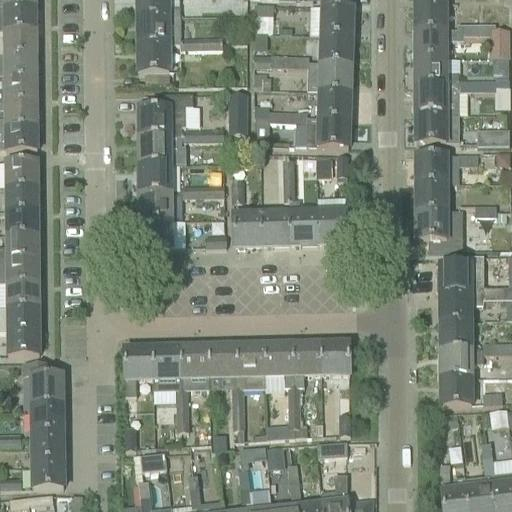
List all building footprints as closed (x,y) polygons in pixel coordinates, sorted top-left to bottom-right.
[(0,0),(0,13),(4,13),(34,13),(34,0),(0,0)] [(136,0),(137,6),(139,6),(139,23),(139,24),(180,23),(179,14),(178,0),(136,0)] [(416,38),(444,37),(444,9),(414,9),(414,20),(416,20),(416,37),(416,38)] [(272,12),(253,11),(253,23),(272,23),(272,12)] [(34,13),(4,13),(4,37),(35,37),(34,13)] [(322,13),(321,42),(351,43),(352,14),(322,13)] [(139,23),(137,23),(137,24),(137,34),(139,34),(139,51),(139,52),(168,51),(180,51),(180,46),(180,23),(139,24),(139,23)] [(477,31),(456,31),(456,37),(457,43),(463,43),(474,43),(474,37),(477,37),(477,31)] [(477,37),(474,37),(474,43),(488,43),(495,43),(495,38),(495,31),(477,31),(477,37)] [(35,37),(4,37),(4,61),(35,61),(35,37)] [(415,49),(413,50),(413,63),(415,64),(414,65),(414,66),(445,65),(445,48),(463,48),(463,43),(457,43),(456,37),(444,37),(416,38),(416,37),(414,37),(414,38),(414,48),(415,49)] [(495,43),(488,43),(488,66),(508,66),(508,38),(495,38),(495,43)] [(321,42),(320,70),(350,71),(351,43),(321,42)] [(202,45),(180,46),(180,51),(180,57),(199,57),(199,51),(202,51),(202,45)] [(202,51),(199,51),(199,57),(222,56),(222,45),(202,45),(202,51)] [(139,51),(137,51),(137,52),(137,62),(139,62),(139,79),(139,80),(144,80),(168,80),(168,51),(139,52),(139,51)] [(4,61),(0,61),(0,85),(35,85),(35,61),(4,61)] [(270,63),(270,74),(287,74),(288,69),(291,69),(291,64),(270,63)] [(308,64),(291,64),(291,69),(288,69),(287,74),(308,75),(308,70),(308,64)] [(445,65),(414,66),(414,76),(416,76),(416,93),(416,94),(458,93),(458,87),(457,81),(445,81),(445,65)] [(308,70),(308,75),(307,98),(319,98),(349,99),(350,71),(320,70),(308,70)] [(252,97),(269,98),(270,85),(265,85),(265,81),(253,81),(252,97)] [(0,109),(5,110),(35,109),(35,85),(0,85),(0,109)] [(477,87),(458,87),(458,93),(458,100),(466,100),(474,100),(474,93),(477,93),(477,87)] [(477,93),(474,93),(474,100),(494,100),(494,95),(509,95),(509,87),(477,87),(477,93)] [(414,94),(414,104),(416,104),(416,121),(416,122),(445,121),(458,121),(458,100),(458,93),(416,94),(416,93),(414,93),(414,94)] [(349,99),(319,98),(318,126),(348,127),(349,99)] [(192,114),(191,102),(150,103),(150,115),(138,115),(138,144),(169,144),(181,143),(181,137),(181,135),(184,135),(184,114),(192,114)] [(5,110),(0,109),(0,133),(5,134),(36,133),(35,109),(5,110)] [(227,118),(227,142),(238,142),(246,142),(246,132),(246,118),(227,118)] [(268,125),(268,130),(269,130),(285,131),(285,125),(288,125),(288,120),(268,119),(268,125)] [(306,132),(306,126),(306,121),(288,120),(288,125),(285,125),(285,131),(305,132),(306,132)] [(415,132),(416,132),(416,149),(416,150),(458,150),(458,121),(445,121),(416,122),(416,121),(415,121),(415,122),(415,132)] [(347,156),(348,127),(318,126),(306,126),(306,132),(305,132),(305,154),(347,156)] [(0,133),(0,158),(5,158),(36,158),(36,133),(5,134),(0,133)] [(459,136),(459,151),(511,151),(511,136),(459,136)] [(181,137),(181,143),(181,148),(200,148),(200,143),(203,142),(203,137),(181,137)] [(222,137),(203,137),(203,142),(200,143),(200,148),(222,148),(222,137)] [(169,171),(169,144),(138,144),(139,172),(169,171)] [(477,161),(457,162),(457,173),(477,173),(477,161)] [(496,161),(496,175),(509,175),(509,161),(496,161)] [(415,191),(445,191),(445,162),(415,162),(415,191)] [(336,163),(335,183),(346,184),(347,163),(336,163)] [(292,167),(281,168),(282,187),(287,187),(287,190),(293,189),(292,167)] [(330,167),(316,167),(316,184),(331,183),(330,167)] [(36,169),(5,169),(6,194),(36,194),(36,169)] [(169,171),(139,172),(139,184),(135,186),(135,195),(139,197),(139,200),(169,199),(169,171)] [(287,187),(282,187),(282,209),(288,209),(293,208),(293,189),(287,190),(287,187)] [(242,210),(242,189),(231,189),(231,210),(242,210)] [(445,191),(415,191),(415,219),(445,219),(445,191)] [(204,199),(204,193),(181,194),(182,205),(201,205),(201,199),(204,199)] [(223,193),(204,193),(204,199),(201,199),(201,205),(223,204),(223,193)] [(36,194),(6,194),(6,218),(37,218),(36,194)] [(169,199),(139,200),(139,211),(135,214),(135,224),(139,226),(139,228),(170,227),(169,199)] [(344,204),(316,205),(316,220),(317,250),(316,250),(316,252),(317,252),(327,252),(328,252),(328,250),(345,249),(346,249),(345,219),(345,207),(344,204)] [(293,208),(288,209),(288,221),(289,251),(288,251),(288,253),(289,253),(299,252),(300,252),(300,251),(316,250),(317,250),(316,220),(298,220),(298,208),(293,208)] [(474,224),(495,224),(495,213),(477,213),(477,219),(474,219),(474,224)] [(37,218),(6,218),(6,242),(37,242),(37,218)] [(461,219),(445,219),(415,219),(415,248),(427,248),(427,258),(461,258),(461,219)] [(242,222),(232,222),(233,254),(237,254),(243,254),(244,254),(244,252),(261,252),(260,221),(242,222)] [(288,221),(260,221),(261,252),(261,253),(271,253),(272,253),(272,251),(288,251),(289,251),(288,221)] [(170,256),(170,227),(139,228),(140,256),(170,256)] [(6,255),(0,254),(0,266),(37,266),(37,242),(6,242),(6,255)] [(205,254),(225,254),(225,242),(204,243),(205,254)] [(501,300),(499,300),(499,306),(505,306),(511,305),(511,263),(508,263),(508,294),(501,294),(501,300)] [(0,290),(7,290),(37,290),(37,266),(0,266),(0,290)] [(439,283),(437,283),(437,300),(439,300),(441,300),(469,300),(469,290),(469,272),(439,272),(439,283)] [(37,290),(7,290),(7,314),(38,314),(37,290)] [(501,294),(481,295),(481,300),(482,306),(499,306),(499,300),(501,300),(501,294)] [(441,300),(439,300),(439,311),(441,311),(441,328),(441,329),(469,328),(469,312),(482,312),(482,306),(481,300),(469,300),(441,300)] [(7,314),(0,314),(0,338),(7,338),(38,338),(38,314),(7,314)] [(439,339),(441,339),(441,356),(441,357),(470,356),(469,328),(441,329),(441,328),(439,328),(439,329),(439,339)] [(38,338),(7,338),(7,363),(38,363),(38,338)] [(502,356),(499,356),(499,362),(511,361),(511,350),(502,351),(502,356)] [(320,353),(320,382),(349,381),(348,351),(337,351),(337,353),(320,353)] [(502,351),(482,351),(482,356),(482,362),(499,362),(499,356),(502,356),(502,351)] [(264,355),(263,355),(264,383),(265,397),(265,400),(283,399),(283,394),(288,394),(293,394),(291,354),(292,354),(292,352),(291,352),(281,353),(281,354),(264,355)] [(292,354),(291,354),(293,394),(298,394),(304,394),(303,382),(320,382),(320,353),(320,352),(319,352),(309,352),(309,354),(292,354)] [(236,356),(235,356),(236,384),(237,396),(241,395),(242,397),(265,397),(264,383),(263,355),(264,355),(264,353),(253,353),(253,355),(236,356)] [(180,357),(180,385),(208,384),(207,356),(208,356),(208,354),(207,354),(197,355),(197,356),(180,357)] [(208,356),(207,356),(208,384),(209,384),(236,384),(235,356),(236,356),(236,354),(225,354),(225,356),(208,356)] [(152,358),(153,386),(153,398),(181,397),(180,385),(180,357),(180,355),(169,355),(169,357),(152,358)] [(124,358),(123,358),(124,404),(136,404),(135,386),(153,386),(152,358),(152,356),(141,356),(141,358),(124,358)] [(439,356),(439,357),(439,367),(441,367),(441,384),(441,385),(470,384),(470,370),(482,370),(482,362),(482,356),(470,356),(441,357),(441,356),(439,356)] [(61,382),(59,382),(49,382),(49,370),(23,371),(24,384),(31,383),(31,419),(43,419),(43,411),(61,410),(61,382)] [(440,384),(440,385),(440,395),(441,395),(441,412),(441,413),(470,413),(470,412),(470,401),(470,384),(441,385),(441,384),(440,384)] [(293,394),(288,394),(288,414),(293,414),(293,417),(298,416),(298,394),(293,394)] [(237,396),(232,396),(232,415),(237,415),(237,418),(242,418),(242,397),(241,395),(237,396)] [(187,397),(175,398),(176,417),(182,417),(182,419),(188,419),(187,397)] [(500,400),(481,401),(481,412),(501,411),(500,400)] [(43,419),(31,419),(31,439),(62,438),(61,410),(43,411),(43,419)] [(293,414),(288,414),(289,436),(299,436),(298,416),(293,417),(293,414)] [(237,415),(232,415),(233,438),(243,437),(242,418),(237,418),(237,415)] [(507,433),(505,416),(488,418),(490,435),(507,433)] [(182,417),(176,417),(176,439),(188,439),(188,419),(182,419),(182,417)] [(457,419),(448,420),(449,433),(458,432),(457,419)] [(349,442),(349,421),(338,421),(339,442),(349,442)] [(135,457),(135,436),(124,436),(124,457),(135,457)] [(62,438),(31,439),(32,466),(62,466),(62,438)] [(210,440),(195,441),(195,450),(210,449),(210,440)] [(225,442),(211,443),(212,458),(225,458),(225,442)] [(0,453),(20,453),(20,443),(0,443),(0,453)] [(346,463),(346,449),(314,451),(316,465),(346,463)] [(489,450),(481,451),(483,466),(487,466),(487,469),(491,468),(489,450)] [(281,454),(265,456),(266,467),(267,477),(284,475),(281,454)] [(141,479),(165,477),(164,461),(139,464),(141,479)] [(62,495),(62,466),(32,466),(32,495),(62,495)] [(487,466),(483,466),(485,483),(485,484),(489,484),(493,483),(493,482),(491,468),(487,469),(487,466)] [(293,490),(298,489),(296,471),(287,472),(288,487),(293,487),(293,490)] [(448,471),(439,472),(439,490),(449,490),(448,471)] [(243,495),(248,495),(246,477),(237,478),(239,493),(243,492),(243,495)] [(493,483),(489,484),(491,511),(511,511),(511,479),(493,482),(493,483)] [(334,498),(320,500),(320,511),(371,511),(371,507),(370,507),(346,510),(346,482),(335,482),(333,482),(334,498)] [(196,483),(187,484),(189,499),(193,498),(194,501),(198,500),(196,483)] [(485,483),(464,485),(465,496),(466,511),(491,511),(489,484),(485,484),(485,483)] [(449,497),(439,498),(440,511),(466,511),(465,496),(464,485),(464,484),(452,485),(453,497),(449,497)] [(0,486),(0,497),(20,496),(20,486),(0,486)] [(299,504),(298,489),(293,490),(293,487),(288,487),(290,505),(299,504)] [(146,488),(137,489),(139,504),(143,504),(144,506),(148,506),(146,488)] [(243,492),(239,493),(241,511),(249,510),(248,495),(243,495),(243,492)] [(193,498),(189,499),(190,511),(199,511),(198,500),(194,501),(193,498)] [(29,504),(27,504),(28,511),(37,511),(52,510),(51,502),(29,504)] [(69,511),(81,511),(81,503),(69,503),(69,511)]
